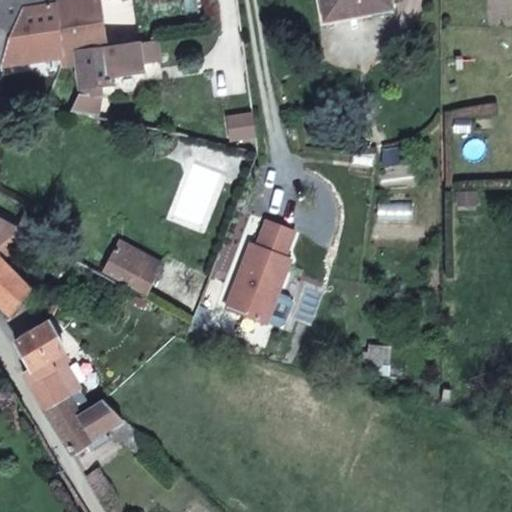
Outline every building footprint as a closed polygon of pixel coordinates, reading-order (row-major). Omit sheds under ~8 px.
[(0,65),(58,59),(63,0),(0,0),(0,24),(7,26),(0,60),(0,65)] [(63,0),(58,59),(78,56),(77,53),(109,49),(109,47),(102,0),(63,0)] [(388,0),(322,0),(324,9),(368,1),(370,10),(390,7),(388,0)] [(368,1),(324,9),(326,19),(370,10),(368,1)] [(158,40),(153,40),(109,47),(109,49),(77,53),(78,56),(81,88),(80,94),(80,96),(72,112),(98,117),(100,96),(99,86),(114,84),(113,78),(143,73),(142,65),(161,62),(158,40)] [(254,115),(230,119),(233,138),(256,135),(254,115)] [(0,245),(19,230),(0,219),(0,245)] [(252,244),(227,309),(267,325),(292,259),(286,257),(296,232),(268,221),(258,246),(252,244)] [(31,289),(3,260),(28,235),(19,230),(0,245),(0,304),(11,315),(31,289)] [(164,265),(114,237),(99,267),(148,294),(164,265)] [(65,350),(49,322),(16,342),(31,368),(24,372),(36,394),(45,411),(69,396),(75,392),(79,389),(59,354),(65,350)] [(75,392),(69,396),(79,414),(86,410),(75,392)] [(123,419),(103,399),(86,410),(79,414),(69,396),(45,411),(71,454),(111,427),(123,419)] [(151,446),(123,419),(111,427),(140,456),(151,446)]
